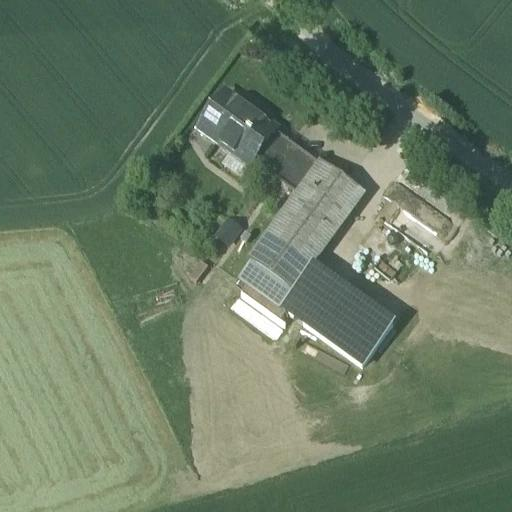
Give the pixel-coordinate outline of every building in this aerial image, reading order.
[(271,136),(218,96),(188,135),(242,175),(271,136)] [(269,143),(250,170),(286,197),(307,168),(269,143)] [(284,301),(356,205),(307,168),(239,267),(284,301)] [(410,212),(418,200),(400,188),(392,200),(410,212)] [(231,224),(221,240),(231,246),(241,230),(231,224)] [(240,251),(252,235),(244,229),(232,246),(240,251)]
